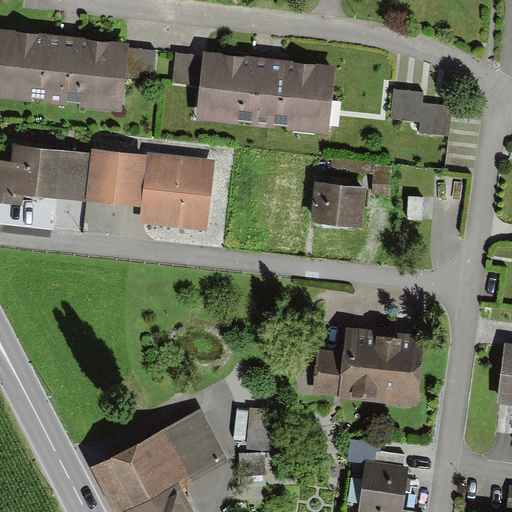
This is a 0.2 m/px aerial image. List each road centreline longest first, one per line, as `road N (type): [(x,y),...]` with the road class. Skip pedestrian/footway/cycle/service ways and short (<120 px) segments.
road 1 (residential): [(469,288),(0,236)]
road 2 (residential): [(502,91),(417,46),(78,0)]
road 3 (residential): [(469,288),(440,511)]
road 4 (residential): [(502,91),(469,288)]
road 5 (secondary): [(0,344),(86,511)]
